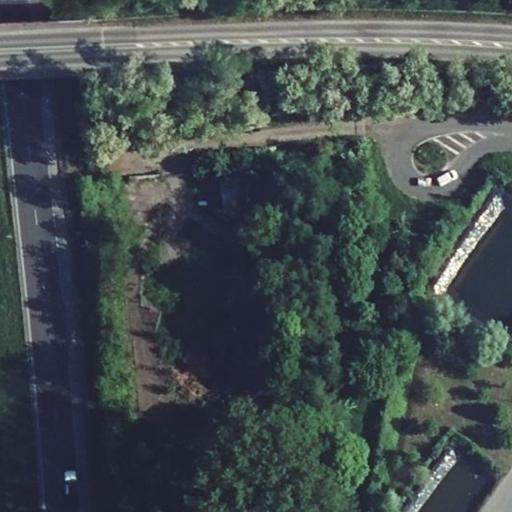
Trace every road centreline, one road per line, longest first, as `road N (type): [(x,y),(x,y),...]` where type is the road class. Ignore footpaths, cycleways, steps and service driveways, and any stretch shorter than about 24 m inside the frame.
road 1 (track): [(435,122),(299,129),(158,159),(163,212),(119,282),(122,382),(141,420),(188,431),(227,422),(238,405),(242,321),(232,278),(188,224)]
road 2 (motorway): [(61,511),(11,0)]
road 3 (tertiary): [(511,44),(337,37),(0,50)]
road 4 (unclassified): [(511,129),(435,122),(413,129),(396,156),(404,177),(423,187),(446,183),(488,145),(511,138)]
